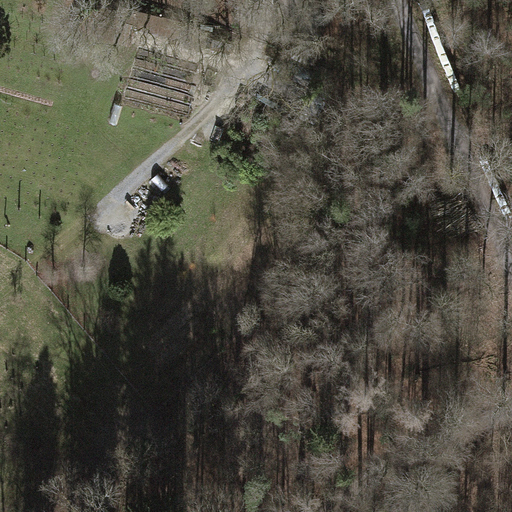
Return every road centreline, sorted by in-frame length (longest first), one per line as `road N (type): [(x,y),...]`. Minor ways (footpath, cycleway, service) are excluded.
road 1 (track): [(295,0),(244,107),(210,146),(0,319)]
road 2 (track): [(396,0),(511,263)]
road 3 (track): [(511,414),(341,511)]
